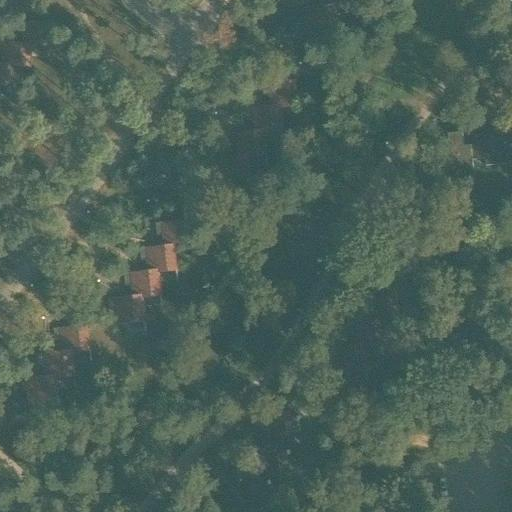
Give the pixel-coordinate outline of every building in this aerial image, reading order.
[(325,0),(326,6),(334,6),(335,8),(354,6),(353,0),(325,0)] [(326,6),(301,9),(302,21),(308,20),(310,35),(338,32),(335,8),(334,6),(326,6)] [(24,31),(23,42),(29,44),(31,46),(50,48),(54,15),(44,14),(43,24),(19,21),(18,30),(24,31)] [(0,51),(3,52),(1,65),(11,66),(29,69),(31,46),(29,44),(23,42),(0,39),(0,51)] [(11,66),(1,65),(0,64),(0,89),(7,90),(11,66)] [(296,80),(262,84),(264,96),(270,95),(271,106),(271,107),(280,106),(280,108),(299,106),(296,80)] [(271,106),(246,109),(248,121),(254,120),(255,131),(255,132),(264,131),(264,133),(283,131),(280,108),(280,106),(271,107),(271,106)] [(471,146),(472,160),(486,159),(486,166),(511,163),(511,122),(511,123),(511,127),(495,129),(495,135),(476,137),(476,145),(471,146)] [(255,131),(230,134),(232,146),(238,145),(239,156),(248,156),(248,158),(267,156),(264,133),(264,131),(255,132),(255,131)] [(474,175),(472,160),(471,146),(464,147),(463,133),(448,134),(449,140),(440,141),(442,161),(437,161),(438,179),(433,179),(435,194),(460,191),(459,176),(474,175)] [(239,156),(214,159),(215,171),(221,170),(223,182),(231,181),(232,183),(251,181),(248,158),(248,156),(239,156)] [(223,182),(198,184),(199,196),(205,196),(207,210),(235,207),(232,183),(231,181),(223,182)] [(419,244),(419,245),(428,244),(428,246),(429,246),(447,244),(444,218),(410,222),(412,234),(418,233),(419,244)] [(164,235),(165,246),(174,245),(175,248),(193,246),(190,220),(156,224),(158,236),(164,235)] [(419,244),(394,247),(396,259),(402,258),(404,273),(432,270),(429,246),(428,246),(428,244),(419,245),(419,244)] [(165,246),(140,249),(142,261),(148,260),(149,271),(149,272),(158,270),(158,273),(159,273),(177,271),(175,248),(174,248),(174,245),(165,247),(165,246)] [(149,271),(124,274),(126,286),(132,285),(133,296),(133,297),(142,295),(142,298),(143,298),(161,296),(159,273),(158,273),(158,270),(149,272),(149,271)] [(133,296),(108,299),(109,311),(116,311),(118,325),(145,321),(143,298),(142,298),(142,295),(133,297),(133,296)] [(370,321),(370,322),(379,320),(379,323),(398,320),(395,295),(361,299),(363,311),(369,310),(370,321)] [(370,321),(345,324),(347,336),(353,335),(354,346),(354,347),(363,346),(363,348),(364,348),(382,346),(379,323),(379,320),(370,322),(370,321)] [(63,352),(71,351),(72,354),(91,351),(88,326),(54,329),(55,341),(62,341),(63,352)] [(354,346),(329,349),(331,361),(337,360),(338,375),(366,372),(364,348),(363,348),(363,346),(354,347),(354,346)] [(63,352),(38,354),(39,366),(45,366),(46,377),(55,376),(55,379),(56,379),(75,377),(72,354),(71,351),(63,352)] [(46,377),(22,380),(23,391),(29,391),(31,405),(59,402),(56,379),(55,379),(55,376),(46,377)] [(285,422),(286,430),(288,433),(300,431),(299,421),(301,421),(299,406),(273,410),(275,424),(285,422)] [(260,452),(261,458),(278,457),(291,455),(288,433),(286,430),(274,432),(275,442),(263,444),(264,451),(260,452)] [(278,457),(261,458),(253,459),(255,474),(267,472),(268,482),(271,482),(281,481),(278,457)] [(268,482),(245,485),(247,499),(259,497),(261,507),(261,508),(262,507),(262,508),(274,506),(271,482),(268,482)]
